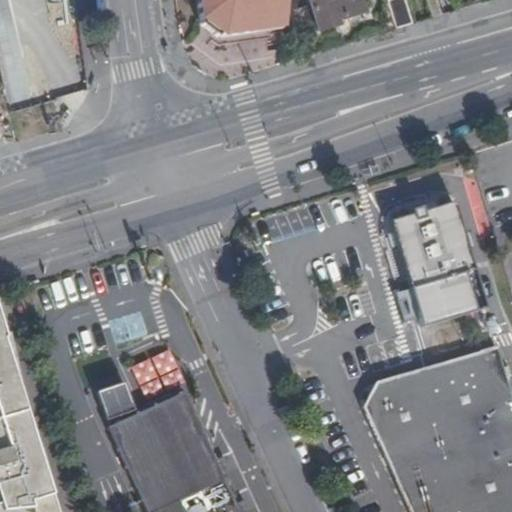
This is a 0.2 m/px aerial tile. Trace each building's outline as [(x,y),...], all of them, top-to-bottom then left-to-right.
[(221,35),(281,26),(281,0),(196,0),(199,19),(221,35)] [(281,0),(281,26),(280,39),(338,23),(337,17),(363,11),(359,0),(308,0),(310,5),(295,10),(292,0),(281,0)] [(387,0),(396,27),(413,22),(405,0),(387,0)] [(449,199),(397,216),(433,318),(481,301),(449,199)] [(361,408),(408,511),(511,511),(511,408),(494,347),(374,383),(361,408)] [(0,511),(7,511),(47,499),(0,349),(0,511)] [(215,465),(210,455),(180,390),(92,431),(128,511),(236,511),(233,504),(215,465)] [(214,453),(210,455),(215,465),(219,462),(214,453)] [(50,511),(47,499),(7,511),(50,511)] [(233,504),(236,511),(238,511),(241,511),(237,502),(233,504)]
